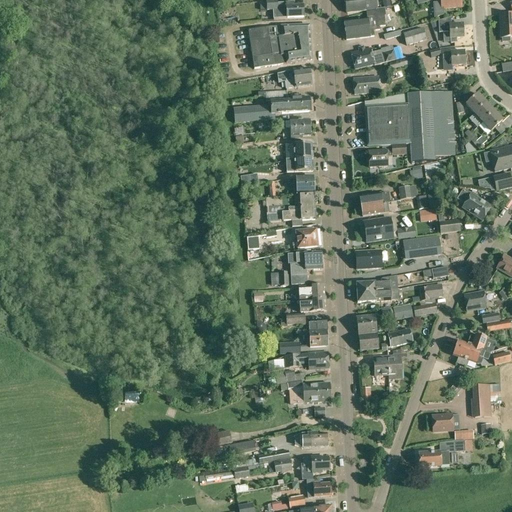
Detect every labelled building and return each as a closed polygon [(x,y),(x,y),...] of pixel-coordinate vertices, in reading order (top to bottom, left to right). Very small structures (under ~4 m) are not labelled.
[(440,0),(441,3),(433,3),(434,18),(444,15),(443,9),(462,8),(461,0),(440,0)] [(267,11),(274,10),(278,10),(278,3),(277,1),(266,1),(267,11)] [(377,2),(346,5),(347,14),(377,10),(378,10),(377,2)] [(294,3),(286,3),(287,18),(304,18),(303,6),(294,6),(294,3)] [(500,16),(501,38),(511,37),(511,3),(510,4),(511,10),(511,13),(509,13),(509,15),(500,16)] [(384,16),(385,16),(384,9),(378,10),(377,10),(377,11),(366,13),(367,20),(344,23),(346,40),(370,37),(374,37),(373,31),(380,30),(379,27),(385,26),(384,16)] [(463,38),(462,25),(451,25),(451,18),(438,21),(439,33),(450,32),(450,39),(463,38)] [(268,28),(249,31),(250,41),(252,58),(254,69),(312,60),(310,26),(268,28)] [(403,34),(406,47),(427,41),(423,29),(403,34)] [(384,36),(385,41),(400,37),(399,32),(397,32),(384,36)] [(374,66),(396,60),(392,47),(381,50),(381,51),(372,53),(371,48),(365,50),(364,47),(359,48),(360,51),(351,53),(355,70),(374,66)] [(429,52),(431,58),(441,56),(439,49),(429,52)] [(451,59),(451,66),(465,65),(464,52),(451,53),(442,54),(443,59),(451,59)] [(416,56),(401,60),(403,67),(418,63),(416,56)] [(389,64),(391,70),(403,67),(401,60),(389,64)] [(511,70),(511,63),(502,65),(503,72),(511,70)] [(287,64),(259,69),(260,74),(288,69),(287,64)] [(286,73),(277,75),(278,84),(285,83),(285,90),(295,89),(294,88),(311,86),(309,69),(292,71),(286,72),(286,73)] [(397,79),(399,86),(408,83),(406,76),(397,79)] [(353,79),(354,95),(380,93),(379,77),(353,79)] [(286,91),(265,93),(265,97),(266,103),(270,102),(287,101),(287,100),(286,91)] [(407,95),(365,102),(365,107),(367,148),(382,147),(393,146),(406,146),(410,145),(411,162),(435,161),(435,157),(455,156),(451,92),(407,95)] [(466,105),(475,114),(487,103),(478,94),(466,105)] [(270,106),(234,109),(235,123),(272,120),(272,116),(272,115),(309,112),(308,98),(287,100),(287,101),(270,102),(270,106)] [(456,104),(458,114),(464,112),(462,102),(456,104)] [(475,114),(483,123),(495,112),(487,103),(475,114)] [(495,112),(483,123),(491,132),(503,121),(495,112)] [(310,129),(290,129),(290,140),(302,140),(302,137),(311,136),(310,129)] [(471,141),(476,137),(470,130),(465,134),(471,141)] [(479,140),(476,137),(471,141),(478,149),(487,141),(483,137),(479,140)] [(285,145),(286,161),(312,160),(311,144),(285,145)] [(406,146),(393,146),(394,156),(406,155),(406,146)] [(484,153),(486,163),(492,162),(495,173),(511,168),(511,146),(504,148),(504,147),(484,153)] [(387,151),(369,152),(370,168),(388,167),(387,157),(392,157),(392,151),(387,151)] [(312,160),(286,161),(286,173),(313,172),(312,160)] [(440,162),(425,166),(426,174),(433,173),(442,170),(440,162)] [(406,169),(395,170),(395,183),(407,182),(406,169)] [(413,180),(422,178),(421,169),(411,171),(413,180)] [(257,173),(249,174),(250,183),(258,181),(257,173)] [(435,186),(433,173),(426,174),(428,187),(435,186)] [(496,192),(511,189),(509,175),(493,178),(496,192)] [(296,178),(297,195),(314,194),(313,177),(299,177),(296,178)] [(399,188),(401,201),(412,199),(410,187),(399,188)] [(482,221),(491,208),(462,189),(455,200),(464,205),(462,209),(482,221)] [(360,197),(361,206),(382,203),(382,204),(387,203),(390,203),(389,193),(360,197)] [(428,196),(429,202),(430,209),(431,210),(437,209),(434,195),(428,196)] [(296,211),(315,210),(314,196),(297,197),(266,199),(267,215),(291,213),(291,211),(296,211)] [(427,210),(425,198),(418,199),(420,211),(427,210)] [(382,203),(361,206),(363,216),(363,217),(366,216),(383,214),(389,213),(387,203),(382,204),(382,203)] [(315,220),(315,210),(296,211),(291,211),(291,213),(267,215),(268,223),(292,221),(292,227),(302,227),(302,220),(315,220)] [(418,213),(419,222),(435,220),(434,211),(428,212),(418,213)] [(363,223),(366,243),(393,239),(390,219),(363,223)] [(439,223),(440,235),(461,232),(459,220),(445,222),(439,223)] [(407,230),(397,232),(399,241),(408,239),(407,230)] [(296,233),(297,249),(318,247),(316,231),(296,233)] [(403,242),(405,259),(440,254),(438,237),(403,242)] [(258,238),(247,239),(248,251),(259,250),(258,238)] [(395,273),(393,254),(401,254),(401,245),(391,246),(391,253),(387,254),(389,279),(399,279),(398,273),(395,273)] [(357,270),(381,269),(380,251),(356,253),(357,270)] [(304,254),(290,255),(291,285),(307,284),(307,271),(321,270),(321,253),(304,254)] [(511,260),(505,256),(497,269),(511,277),(511,260)] [(448,277),(447,267),(431,270),(433,279),(448,277)] [(279,273),(280,286),(280,287),(289,286),(288,273),(279,273)] [(386,292),(389,292),(389,278),(383,279),(383,282),(357,284),(357,293),(386,291),(386,292)] [(308,288),(299,289),(300,302),(326,299),(325,286),(307,287),(308,288)] [(428,287),(420,288),(421,301),(429,300),(429,299),(442,298),(441,287),(428,288),(428,287)] [(357,293),(358,303),(376,302),(376,301),(390,300),(389,292),(386,292),(386,291),(357,293)] [(464,296),(467,312),(487,308),(484,292),(464,296)] [(262,293),(253,294),(254,305),(263,305),(262,293)] [(326,299),(300,302),(301,312),(327,311),(326,299)] [(413,307),(415,317),(438,314),(435,303),(413,307)] [(395,322),(413,318),(410,307),(393,310),(395,322)] [(390,308),(382,309),(384,321),(392,319),(390,308)] [(303,314),(285,317),(286,323),(287,326),(305,324),(303,314)] [(483,324),(499,320),(498,314),(482,317),(483,324)] [(357,318),(359,336),(376,334),(374,316),(357,318)] [(317,323),(309,323),(309,332),(310,347),(328,346),(327,331),(327,322),(317,323)] [(410,331),(384,336),(387,348),(412,343),(410,331)] [(376,334),(359,336),(361,351),(378,349),(376,334)] [(459,342),(456,349),(479,357),(479,356),(483,358),(485,351),(486,351),(487,349),(484,347),(486,340),(476,336),(473,346),(459,342)] [(299,344),(279,345),(280,355),(299,354),(299,344)] [(486,351),(485,351),(483,358),(479,356),(479,357),(456,349),(454,356),(460,358),(458,364),(467,368),(469,362),(478,365),(481,364),(483,359),(488,360),(491,353),(486,351)] [(253,350),(246,356),(252,363),(259,357),(253,350)] [(291,356),(285,357),(285,368),(301,367),(301,365),(308,365),(309,370),(329,369),(328,353),(300,354),(300,355),(291,356)] [(508,353),(493,357),(495,366),(511,362),(508,353)] [(406,362),(406,356),(393,356),(393,357),(389,358),(390,376),(390,380),(403,379),(402,362),(406,362)] [(375,358),(375,377),(390,376),(389,358),(375,358)] [(285,374),(286,379),(287,384),(301,381),(300,374),(295,375),(294,373),(285,374)] [(287,384),(280,386),(281,392),(288,390),(289,405),(304,404),(331,402),(330,385),(302,386),(302,385),(301,381),(287,384)] [(473,387),(475,419),(491,418),(489,386),(473,387)] [(253,392),(256,405),(259,404),(258,402),(265,400),(263,390),(253,392)] [(140,393),(129,394),(130,403),(141,403),(140,393)] [(314,409),(314,418),(325,417),(324,408),(314,409)] [(432,417),(433,433),(453,432),(459,431),(458,416),(452,416),(432,417)] [(491,434),(490,425),(481,426),(482,435),(491,434)] [(473,431),(455,432),(455,441),(464,441),(473,440),(473,431)] [(230,432),(213,436),(216,447),(232,444),(230,432)] [(311,447),(311,448),(327,447),(326,434),(318,434),(318,433),(310,433),(310,434),(302,434),(303,448),(311,447)] [(195,440),(197,451),(204,450),(202,436),(201,436),(195,440)] [(213,436),(207,437),(210,448),(216,447),(213,436)] [(229,445),(230,454),(231,456),(254,452),(252,441),(229,445)] [(454,442),(454,453),(455,453),(465,452),(464,441),(454,442)] [(270,454),(271,462),(274,462),(290,459),(288,451),(270,454)] [(420,468),(440,467),(440,466),(449,466),(448,453),(440,454),(440,453),(419,454),(419,459),(418,461),(418,466),(420,468)] [(312,459),(304,460),(304,466),(307,466),(307,473),(312,473),(312,474),(322,474),(322,471),(329,471),(328,458),(319,459),(319,457),(312,457),(312,459)] [(290,459),(274,462),(276,475),(292,471),(290,459)] [(247,468),(234,470),(235,479),(248,477),(247,468)] [(314,492),(314,498),(330,497),(329,484),(321,485),(321,483),(313,484),(313,485),(307,485),(307,492),(314,492)] [(288,499),(290,509),(305,507),(304,496),(288,499)]
